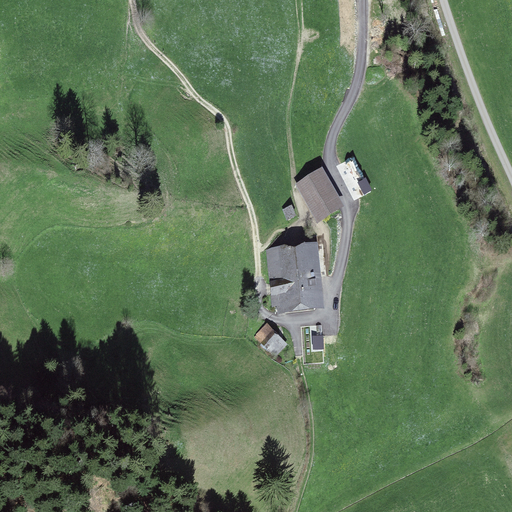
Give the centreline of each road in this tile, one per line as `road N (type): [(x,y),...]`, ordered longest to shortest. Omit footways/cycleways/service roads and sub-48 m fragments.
road 1 (track): [(294,321),(262,310),(254,222),(221,117),(145,38),(131,0)]
road 2 (track): [(294,321),(325,311),(342,260),(347,210),(329,151),(356,83),(362,0)]
road 3 (unclassified): [(511,178),(442,0)]
